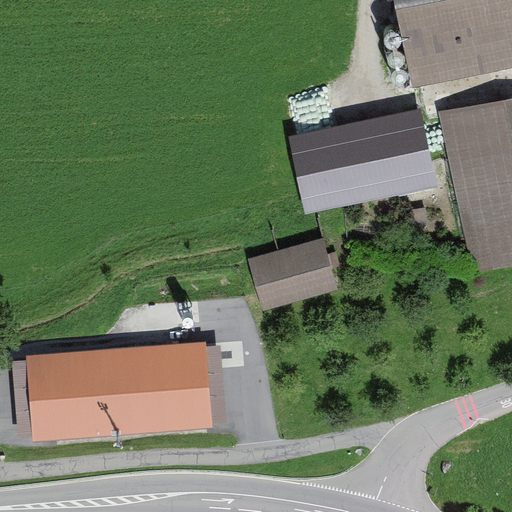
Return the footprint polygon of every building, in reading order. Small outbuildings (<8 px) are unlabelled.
[(511,0),(403,0),(412,44),(508,25),(511,43),(511,42),(511,0)] [(424,99),(291,124),(305,204),(438,179),(424,99)] [(511,135),(505,103),(446,115),(477,262),(511,254),(511,135)] [(336,283),(331,266),(338,263),(335,251),(327,253),(324,240),(250,260),(262,304),(336,283)] [(31,357),(37,432),(207,419),(201,344),(31,357)]
